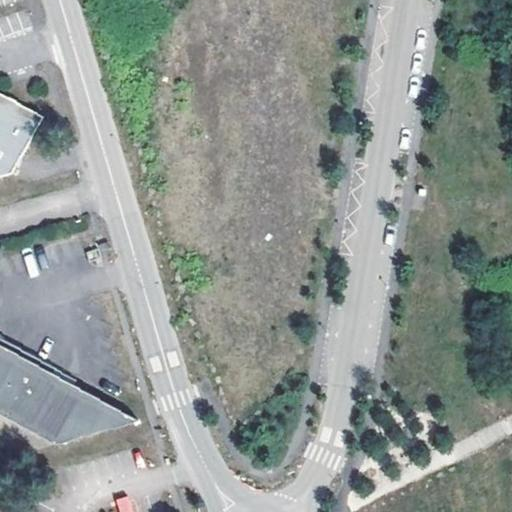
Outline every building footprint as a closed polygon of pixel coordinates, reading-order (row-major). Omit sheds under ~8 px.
[(0,177),(11,174),(44,117),(0,92),(0,177)] [(0,412),(57,444),(100,432),(115,406),(76,385),(62,377),(56,374),(60,368),(0,335),(0,412)] [(80,379),(60,368),(56,374),(62,377),(76,385),(80,379)] [(129,414),(115,406),(100,432),(122,426),(129,414)] [(142,421),(129,414),(122,426),(142,421)] [(115,499),(118,511),(133,511),(130,495),(115,499)]
